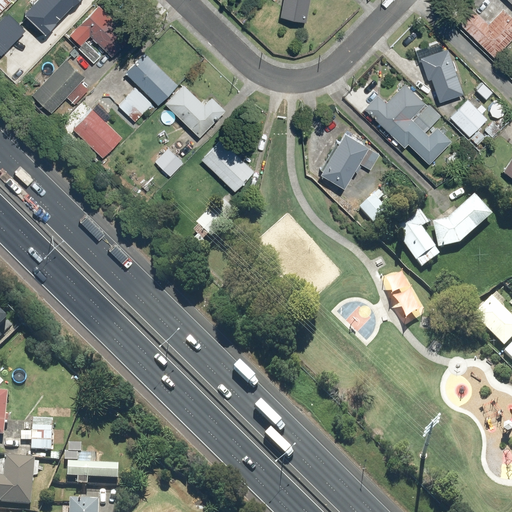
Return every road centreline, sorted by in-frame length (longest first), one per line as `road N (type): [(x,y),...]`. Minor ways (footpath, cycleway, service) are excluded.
road 1 (motorway): [(0,160),(356,511)]
road 2 (motorway): [(305,511),(0,210)]
road 3 (residential): [(183,0),(259,75),(285,81),(333,67),(398,0)]
